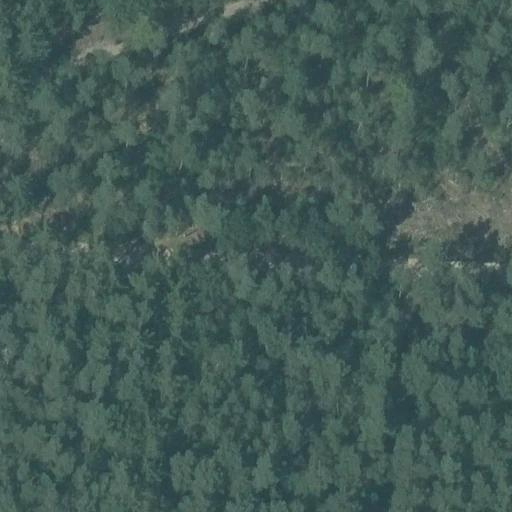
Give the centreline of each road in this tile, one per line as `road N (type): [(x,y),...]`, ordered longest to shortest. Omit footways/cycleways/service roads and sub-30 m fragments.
road 1 (track): [(511,264),(0,241)]
road 2 (track): [(245,0),(0,87)]
